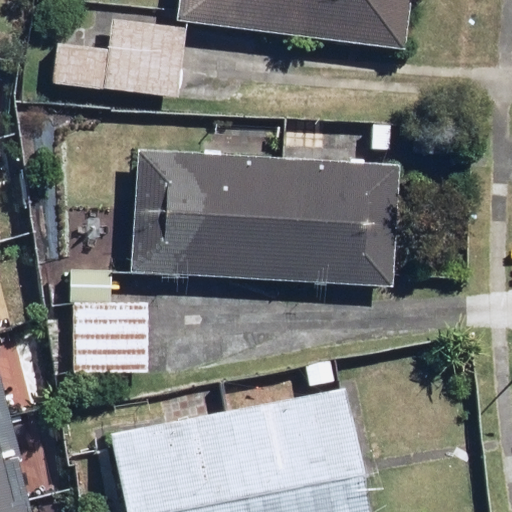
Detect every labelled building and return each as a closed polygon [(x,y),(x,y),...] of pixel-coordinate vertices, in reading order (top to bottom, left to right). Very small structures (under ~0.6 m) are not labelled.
[(412,0),(181,0),(180,17),(407,45),(412,0)] [(181,96),(187,22),(90,14),(87,42),(59,40),(55,85),(181,96)] [(399,162),(141,150),(136,271),(393,284),(399,162)] [(115,266),(71,265),(67,370),(144,373),(147,302),(114,301),(115,266)] [(367,511),(343,386),(114,430),(129,511),(367,511)] [(0,511),(24,511),(5,429),(0,429),(0,511)]
